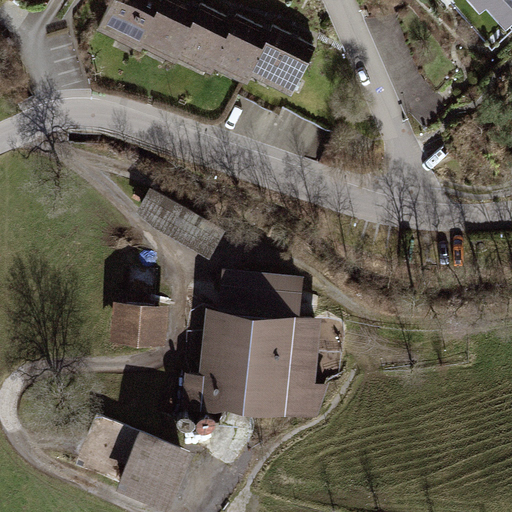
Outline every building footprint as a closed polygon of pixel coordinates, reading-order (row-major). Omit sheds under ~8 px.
[(107,0),(95,27),(139,48),(141,43),(174,61),(177,54),(210,70),(213,64),(246,80),(249,71),(290,93),(316,44),(272,23),(270,27),(235,12),(233,16),(200,0),(197,6),(184,0),(107,0)] [(511,0),(469,0),(479,10),(486,4),(506,26),(511,20),(511,0)] [(224,229),(149,184),(136,208),(153,224),(210,255),(224,229)] [(217,304),(205,304),(197,369),(185,368),(182,404),(317,418),(328,381),(315,379),(320,313),(298,311),(301,272),(221,264),(217,304)] [(166,301),(111,297),(109,339),(163,343),(166,301)] [(192,448),(138,429),(114,487),(167,507),(192,448)]
